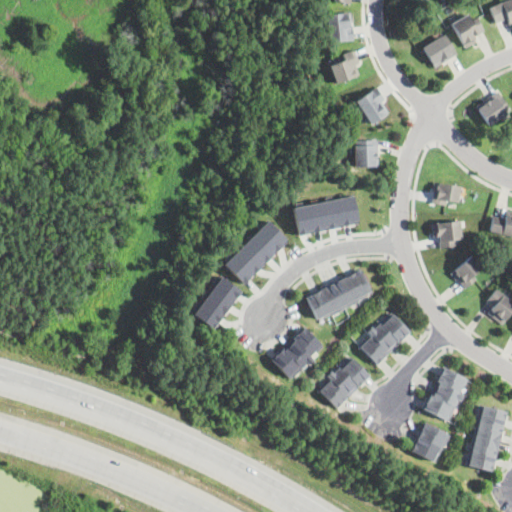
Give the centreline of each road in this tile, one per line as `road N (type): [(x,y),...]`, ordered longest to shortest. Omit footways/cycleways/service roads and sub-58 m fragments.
road 1 (residential): [(511,57),(474,74),(430,114),(399,206),(418,289),(448,329),(511,371)]
road 2 (motorway): [(307,511),(175,445),(0,383)]
road 3 (residential): [(375,0),(383,51),(404,87),(468,155),(511,182)]
road 4 (motorway): [(0,435),(155,488),(199,511)]
road 5 (residential): [(403,245),(333,249),(298,263),(277,285),(262,320)]
